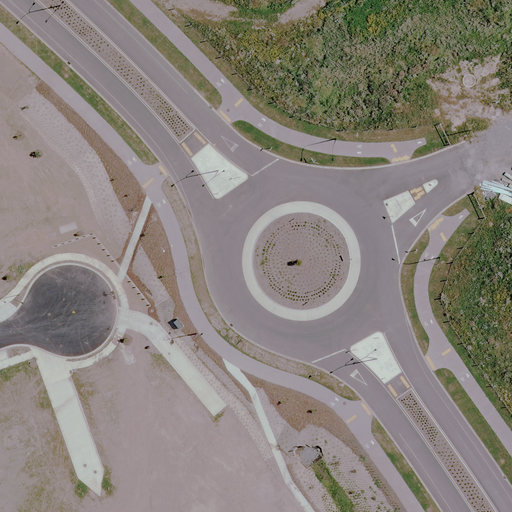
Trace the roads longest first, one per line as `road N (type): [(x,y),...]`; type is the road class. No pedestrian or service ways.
road 1 (secondary): [(224,244),(175,159),(104,79),(17,0)]
road 2 (secondary): [(81,0),(210,128),(292,179)]
road 3 (secondary): [(374,274),(401,346),(506,511)]
road 4 (secondary): [(459,511),(376,392),(299,331)]
road 5 (residential): [(365,217),(479,160)]
road 6 (secondary): [(299,331),(274,326),(235,294),(224,244)]
